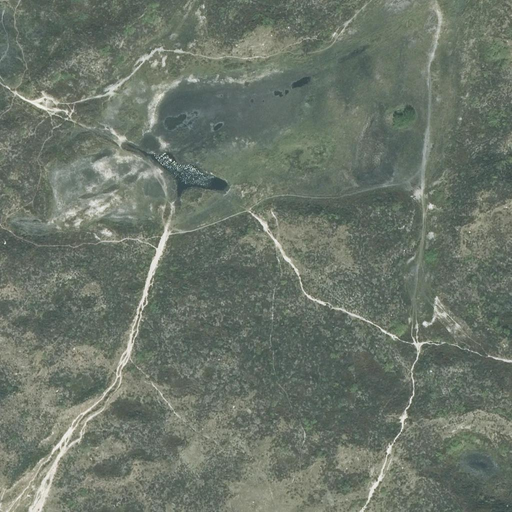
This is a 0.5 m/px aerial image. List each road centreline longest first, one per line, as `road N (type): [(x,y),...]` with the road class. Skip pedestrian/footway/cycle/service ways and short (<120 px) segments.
road 1 (unknown): [(168,200),(166,234),(124,362),(11,511)]
road 2 (unknown): [(0,78),(11,93),(91,118),(148,155),(166,180),(168,200)]
